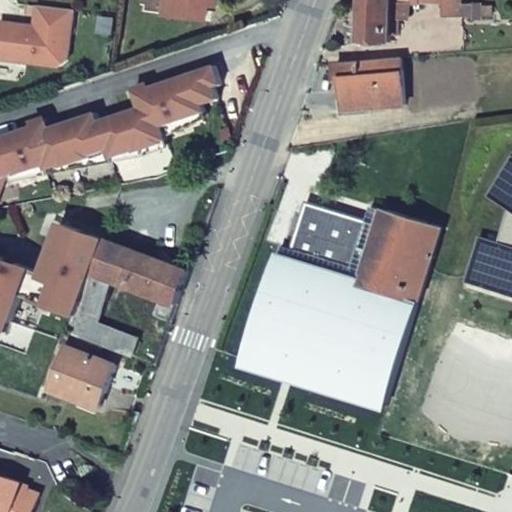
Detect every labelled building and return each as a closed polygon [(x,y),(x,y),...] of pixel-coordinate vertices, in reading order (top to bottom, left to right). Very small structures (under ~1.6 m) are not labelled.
[(167,0),(166,14),(202,19),(204,4),(215,5),(215,0),(167,0)] [(463,0),(366,0),(366,41),(393,41),(394,33),(400,32),(400,17),(411,16),(412,1),(423,1),(423,0),(446,0),(448,16),(464,15),(463,0)] [(401,57),(338,62),(341,81),(344,81),(347,111),(407,104),(401,57)] [(0,180),(17,174),(18,176),(47,166),(49,170),(63,166),(64,168),(92,156),(93,158),(111,150),(113,159),(137,151),(137,153),(165,143),(165,142),(169,140),(164,127),(208,113),(204,105),(221,99),(217,87),(224,85),(217,66),(150,89),(156,103),(101,122),(96,106),(58,119),(63,133),(40,141),(35,126),(0,138),(0,180)] [(318,206),(309,203),(305,215),(314,217),(318,206)] [(390,405),(443,228),(397,212),(386,209),(381,226),(368,222),(318,206),(314,217),(305,215),(295,249),(284,246),(250,364),(332,389),(390,405)] [(74,313),(101,323),(116,284),(179,306),(191,272),(64,225),(53,256),(46,274),(18,264),(15,274),(23,276),(20,284),(28,286),(29,285),(41,289),(37,300),(74,313)] [(511,254),(499,299),(511,303),(511,254)] [(0,283),(0,277),(7,259),(0,256),(0,317),(14,323),(23,295),(24,292),(0,283)] [(18,264),(7,259),(0,277),(0,283),(24,292),(23,295),(37,300),(41,289),(29,285),(28,286),(20,284),(23,276),(15,274),(18,264)] [(68,332),(134,356),(141,337),(101,323),(74,313),(68,332)] [(14,323),(0,317),(0,329),(10,333),(14,323)] [(116,366),(66,347),(51,388),(101,408),(116,366)] [(0,511),(33,511),(40,495),(27,491),(18,487),(20,484),(0,476),(0,511)]
